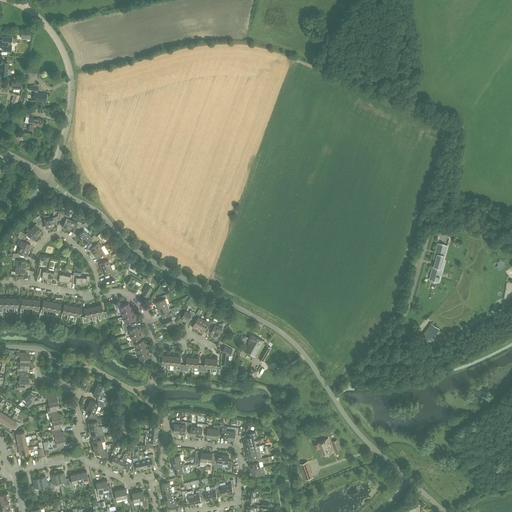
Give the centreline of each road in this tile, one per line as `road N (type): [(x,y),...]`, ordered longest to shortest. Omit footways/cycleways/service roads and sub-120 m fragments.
road 1 (unclassified): [(333,397),(284,336),(144,261),(48,180)]
road 2 (residential): [(48,180),(73,93),(55,37),(20,4)]
road 3 (track): [(348,388),(404,315),(429,235),(444,236)]
road 4 (residential): [(195,511),(236,502),(238,447),(164,440)]
road 5 (unclassified): [(444,511),(374,449),(333,397)]
road 6 (residential): [(99,293),(91,262),(57,234),(41,240),(29,283)]
